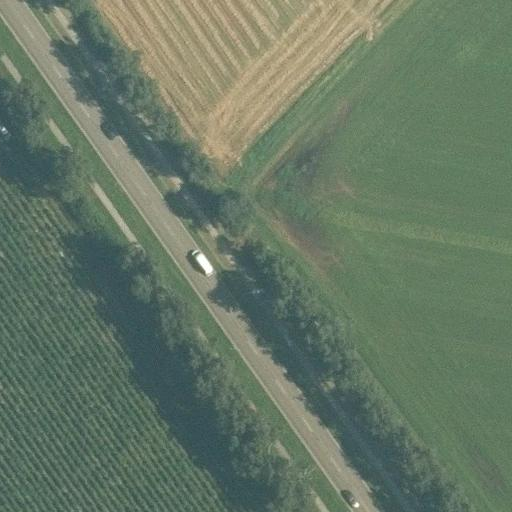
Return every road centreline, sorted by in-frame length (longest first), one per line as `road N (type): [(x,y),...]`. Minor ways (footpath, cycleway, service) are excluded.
road 1 (track): [(442,0),(233,213),(467,511)]
road 2 (primary): [(358,511),(0,4)]
